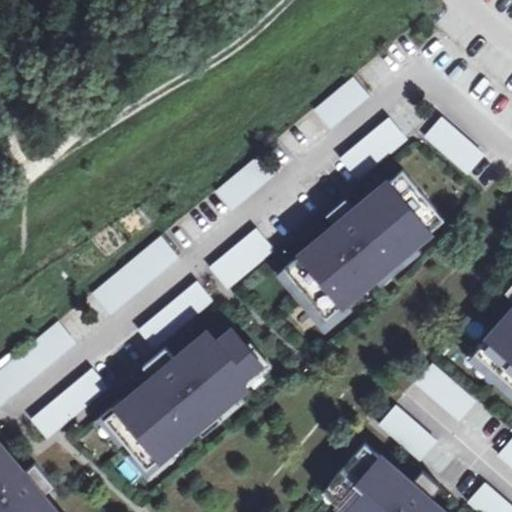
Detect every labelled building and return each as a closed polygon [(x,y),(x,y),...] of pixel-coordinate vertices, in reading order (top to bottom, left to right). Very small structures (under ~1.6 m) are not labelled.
[(320,136),(364,99),(347,78),(303,115),(320,136)] [(471,187),(488,167),(434,121),(417,140),(471,187)] [(328,203),(397,144),(379,122),(310,181),(328,203)] [(268,179),(251,159),(209,196),(226,215),(268,179)] [(333,324),(447,226),(402,175),(289,273),(333,324)] [(273,252),(254,230),(202,274),(221,296),(273,252)] [(173,262),(154,239),(77,305),(96,327),(173,262)] [(209,304),(190,281),(123,337),(143,361),(209,304)] [(511,350),(511,320),(497,337),(511,350)] [(72,349),(51,325),(0,368),(0,406),(2,409),(72,349)] [(155,469),(262,386),(219,332),(112,415),(155,469)] [(493,425),(426,367),(406,390),(473,448),(493,425)] [(105,388),(88,369),(21,427),(37,446),(105,388)] [(435,445),(391,406),(371,429),(415,468),(435,445)] [(71,511),(10,430),(0,437),(0,511),(71,511)] [(511,440),(508,437),(488,459),(511,479),(511,440)] [(358,511),(456,511),(390,453),(347,501),(358,511)] [(511,511),(481,485),(461,509),(464,511),(511,511)]
